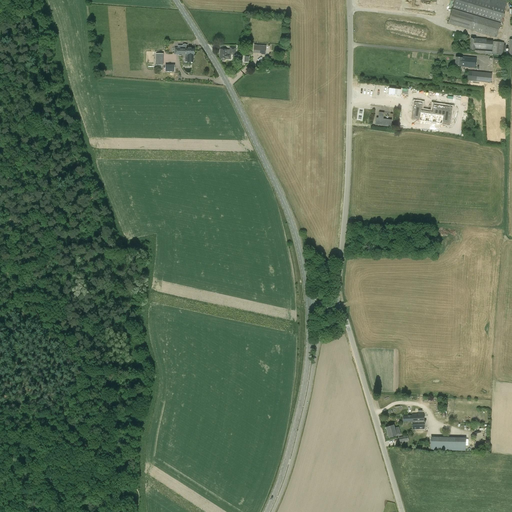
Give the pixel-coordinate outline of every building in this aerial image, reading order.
[(507,0),(454,0),(448,24),(496,38),(507,0)] [(470,50),(474,51),(474,54),(502,56),(503,51),(504,51),(505,44),(504,44),(504,43),(492,42),(486,41),(486,40),(471,39),(470,50)] [(193,55),(193,48),(186,48),(186,45),(184,44),(183,45),(182,46),(178,46),(178,48),(174,48),(174,55),(179,55),(179,56),(182,56),(182,55),(185,55),(185,57),(186,58),(187,59),(188,59),(188,60),(189,63),(193,63),(193,55)] [(265,55),(266,46),(254,45),(253,53),(261,54),(261,55),(265,55)] [(225,61),(225,59),(230,60),(230,55),(235,55),(235,48),(230,48),(230,51),(220,50),(219,59),(220,59),(220,60),(222,61),(224,61),(225,61)] [(163,66),(163,54),(156,54),(155,66),(155,70),(157,70),(157,72),(162,72),(162,70),(160,70),(163,70),(163,66)] [(461,67),(464,67),(464,68),(475,69),(476,59),(466,58),(462,57),(462,58),(456,58),(455,66),(461,67)] [(491,81),(492,74),(472,72),(470,85),(492,86),(492,81),(494,82),(495,79),(492,79),(491,81)] [(383,119),(384,113),(379,113),(378,119),(376,118),(375,125),(391,127),(392,121),(383,119)] [(412,422),(412,430),(424,429),(424,416),(402,416),(403,422),(412,422)] [(396,436),(393,425),(385,428),(388,438),(396,436)] [(455,451),(455,438),(431,437),(430,450),(455,451)]
